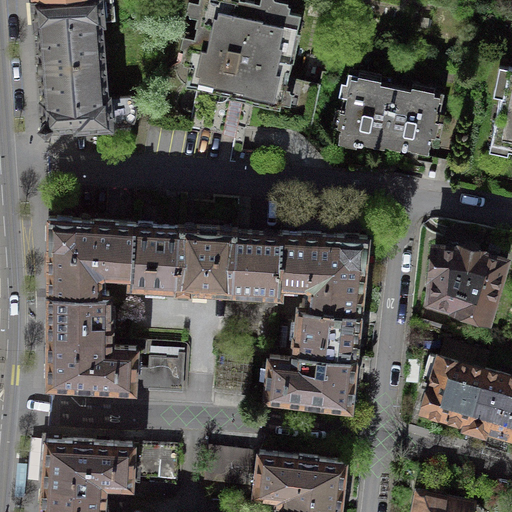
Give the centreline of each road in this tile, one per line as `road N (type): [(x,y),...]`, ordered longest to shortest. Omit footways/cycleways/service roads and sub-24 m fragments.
road 1 (residential): [(0,164),(407,199)]
road 2 (residential): [(0,408),(248,420),(381,437)]
road 3 (residential): [(407,199),(381,437)]
road 4 (residential): [(381,437),(511,475)]
